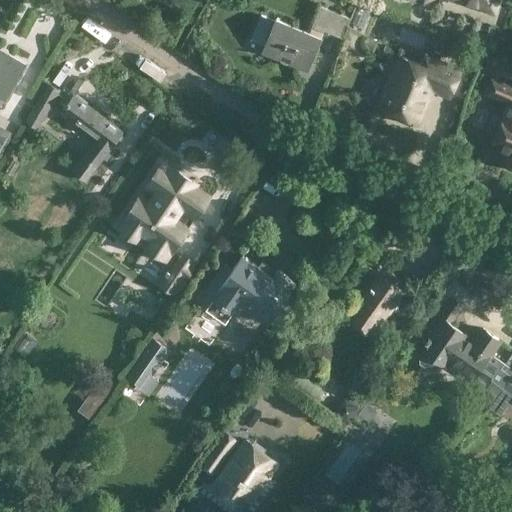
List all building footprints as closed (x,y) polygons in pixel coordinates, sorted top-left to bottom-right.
[(453,0),(492,13),(495,0),(453,0)] [(341,37),(349,18),(318,5),(308,32),(273,19),(260,51),(306,69),(323,30),(341,37)] [(5,101),(26,63),(0,48),(0,151),(11,131),(0,124),(0,107),(4,100),(5,101)] [(511,88),(490,80),(484,94),(508,104),(503,117),(496,114),(490,116),(485,128),(487,133),(495,136),(491,147),(505,152),(502,162),(511,165),(511,118),(510,118),(511,111),(511,59),(500,55),(493,71),(511,78),(511,88)] [(420,65),(400,57),(378,108),(415,124),(430,89),(448,96),(459,70),(424,56),(420,65)] [(60,89),(47,82),(24,121),(37,129),(60,89)] [(110,148),(123,131),(73,93),(72,95),(67,91),(60,101),(64,105),(59,112),(95,138),(81,157),(96,168),(110,148)] [(140,190),(115,227),(166,262),(190,227),(188,226),(193,219),(195,220),(212,194),(198,184),(199,182),(163,157),(141,188),(145,190),(144,192),(140,190)] [(159,285),(175,296),(198,261),(182,250),(169,270),(167,269),(164,273),(166,274),(159,285)] [(277,269),(272,276),(242,254),(229,273),(221,267),(212,280),(220,286),(220,288),(213,298),(232,312),(239,302),(268,322),(269,320),(273,323),(281,312),(276,309),(295,282),(277,269)] [(360,268),(374,277),(349,313),(359,321),(356,325),(371,335),(402,290),(392,283),(395,278),(367,258),(360,268)] [(511,368),(511,367),(492,354),(502,340),(481,325),(471,339),(467,336),(468,334),(452,322),(464,305),(451,295),(436,316),(440,318),(419,348),(423,351),(418,358),(419,363),(432,372),(437,371),(441,364),(446,368),(449,364),(472,380),(480,369),(492,377),(490,380),(500,386),(511,368)] [(300,316),(291,310),(283,320),(292,326),(300,316)] [(152,336),(124,375),(126,376),(124,380),(142,392),(143,391),(148,395),(159,380),(152,375),(170,349),(152,336)] [(511,368),(500,386),(501,387),(488,406),(500,415),(511,397),(511,368)] [(99,378),(80,405),(92,413),(111,387),(99,378)] [(333,421),(344,429),(353,416),(364,401),(353,393),(347,401),(342,402),(337,408),(339,413),(333,421)] [(362,424),(353,416),(344,429),(353,436),(362,424)] [(224,432),(201,464),(214,473),(237,441),(224,432)] [(231,506),(238,511),(244,511),(280,462),(244,436),(206,488),(217,497),(218,502),(226,508),(231,507),(231,506)]
